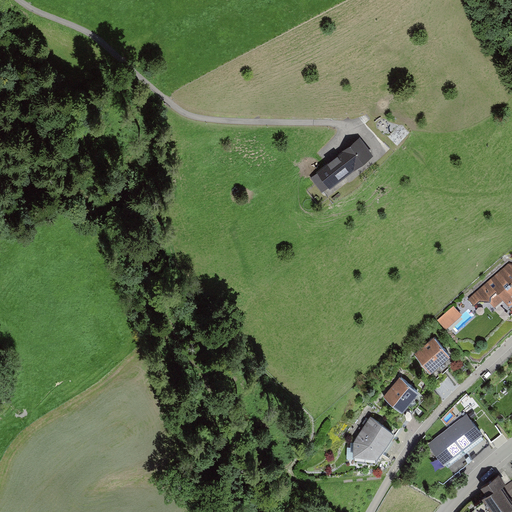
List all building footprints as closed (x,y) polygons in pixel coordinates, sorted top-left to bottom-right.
[(325,192),(326,195),(352,176),(355,180),(364,173),(361,168),(370,161),(357,143),(343,154),(344,156),(313,178),(315,180),(309,185),(318,198),(325,192)] [(502,300),(511,309),(511,264),(507,263),(467,298),(472,305),(477,300),(487,301),(493,307),(502,300)] [(462,316),(454,307),(437,321),(446,331),(452,324),(462,316)] [(415,353),(431,372),(451,356),(435,337),(415,353)] [(402,412),(419,392),(401,377),(384,397),(402,412)] [(445,462),(448,466),(484,437),(481,434),(483,433),(467,413),(427,444),(443,463),(445,462)] [(347,458),(377,459),(395,435),(370,418),(353,444),(348,444),(347,458)] [(472,511),(506,511),(511,508),(511,500),(502,487),(506,484),(499,473),(481,486),(487,494),(474,503),(478,508),(472,511)]
